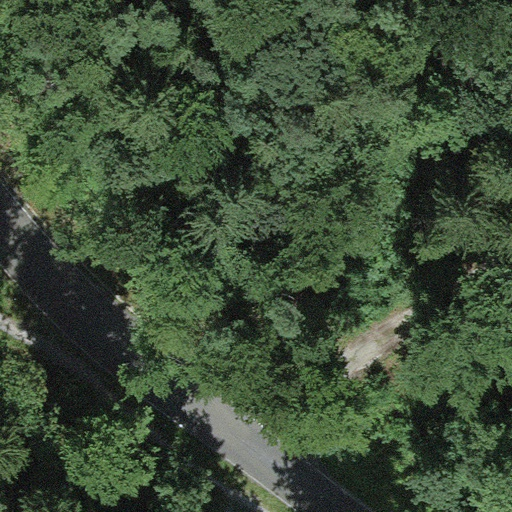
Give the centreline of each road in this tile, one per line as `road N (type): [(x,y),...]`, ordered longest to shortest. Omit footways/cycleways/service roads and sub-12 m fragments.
road 1 (unclassified): [(336,511),(62,290),(0,213)]
road 2 (track): [(220,511),(319,387),(511,265)]
